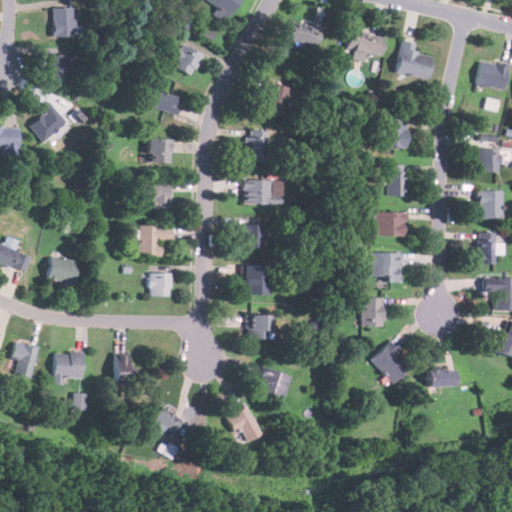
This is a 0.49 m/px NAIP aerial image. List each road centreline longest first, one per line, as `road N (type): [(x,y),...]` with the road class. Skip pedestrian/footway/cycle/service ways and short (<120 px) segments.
road 1 (residential): [(271,0),(209,127),(203,358)]
road 2 (residential): [(465,15),(442,137),(439,315)]
road 3 (residential): [(202,322),(57,317),(0,299)]
